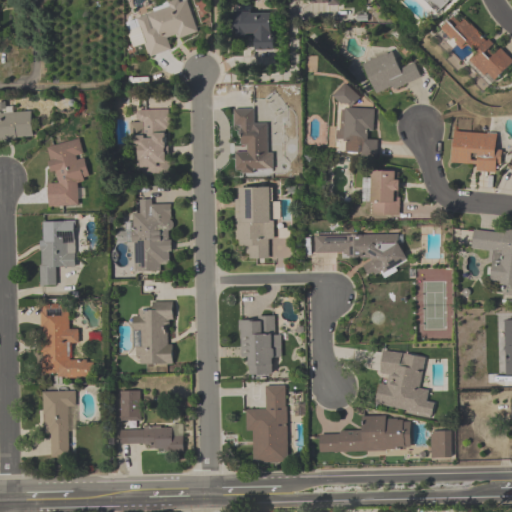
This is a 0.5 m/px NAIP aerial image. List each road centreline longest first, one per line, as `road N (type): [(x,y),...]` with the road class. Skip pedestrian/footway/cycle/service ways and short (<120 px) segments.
road 1 (residential): [(208,483),(197,73)]
road 2 (residential): [(1,181),(10,489)]
road 3 (residential): [(205,283),(322,285),(320,354),(331,388)]
road 4 (tertiary): [(511,474),(290,481)]
road 5 (tertiary): [(281,499),(500,493)]
road 6 (residential): [(423,128),(455,202),(511,213)]
road 7 (tertiary): [(208,483),(77,487)]
